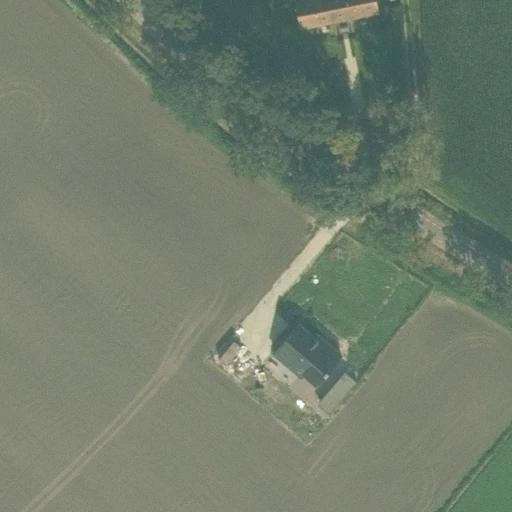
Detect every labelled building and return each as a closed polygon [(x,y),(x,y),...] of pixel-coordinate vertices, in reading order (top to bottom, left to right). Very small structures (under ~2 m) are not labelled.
[(378,15),(375,0),(294,0),(300,27),(378,15)] [(0,322),(69,236),(0,181),(0,322)] [(99,277),(0,409),(0,470),(55,511),(72,511),(195,347),(99,277)] [(303,373),(315,383),(340,354),(324,339),(321,342),(298,323),(273,352),(301,376),(303,373)] [(215,511),(281,423),(219,377),(170,444),(164,440),(109,511),(215,511)] [(326,393),(317,402),(328,412),(336,402),(326,393)] [(323,511),(347,483),(298,443),(241,511),(323,511)]
